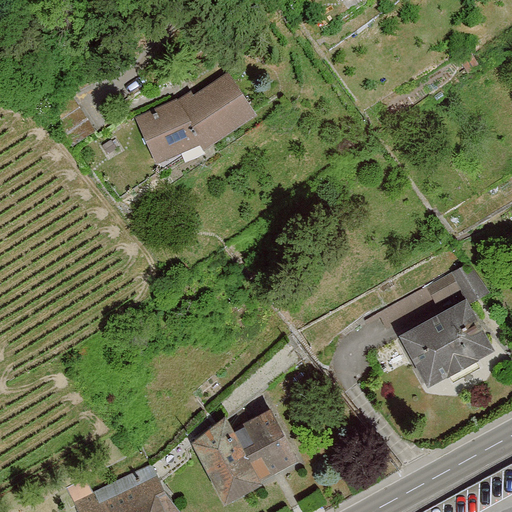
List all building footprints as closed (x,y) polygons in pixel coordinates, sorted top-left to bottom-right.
[(252,111),(230,78),(189,105),(185,98),(178,103),(138,121),(153,154),(164,170),(252,111)] [(72,146),(95,131),(71,95),(48,111),(72,146)] [(466,265),(365,319),(373,334),(461,287),(468,300),(485,290),(466,265)] [(490,347),(465,301),(453,308),(450,303),(436,310),(439,316),(403,336),(428,382),(447,371),(452,381),(479,366),(473,357),(490,347)] [(195,442),(226,499),(258,482),(256,479),(294,458),(269,413),(254,420),(250,412),(244,415),(249,424),(230,434),(223,420),(195,442)] [(152,465),(68,507),(70,511),(182,511),(163,489),(152,465)]
